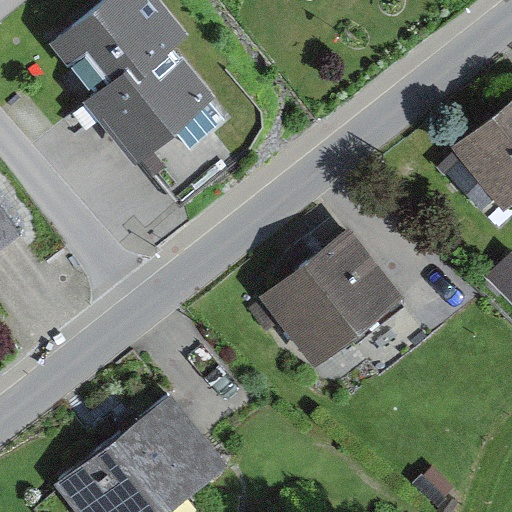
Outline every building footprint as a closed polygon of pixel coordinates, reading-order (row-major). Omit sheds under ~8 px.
[(170,0),(117,0),(61,42),(147,159),(238,92),(170,0)] [(511,101),(463,141),(509,196),(511,193),(511,101)] [(0,250),(23,235),(0,202),(0,250)] [(300,270),(253,308),(267,325),(285,311),(317,351),(346,329),(357,344),(406,305),(348,232),(317,257),(302,239),(286,253),(300,270)] [(168,392),(59,478),(85,511),(142,511),(179,483),(187,492),(224,463),(168,392)]
